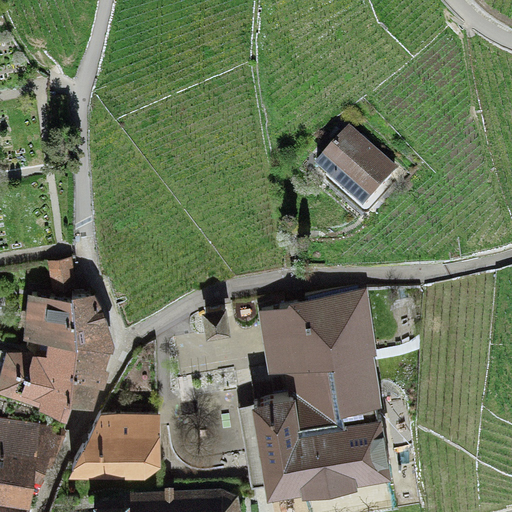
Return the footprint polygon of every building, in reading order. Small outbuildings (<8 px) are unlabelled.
[(68,130),(68,96),(48,96),(48,130),(68,130)] [(317,162),(365,205),(394,171),(366,146),(370,141),(362,133),(358,138),(347,128),(317,162)] [(55,286),(74,283),(69,256),(50,259),(55,286)] [(269,384),(271,395),(299,390),(302,407),(375,393),(379,393),(371,349),(376,348),(366,283),(303,293),(305,302),(300,303),(296,300),(260,307),(271,366),(249,370),(252,387),(269,384)] [(94,308),(90,289),(75,290),(75,296),(74,310),(73,336),(73,344),(106,341),(94,308)] [(58,334),(73,336),(74,310),(75,296),(32,292),(28,331),(32,332),(30,344),(56,348),(58,334)] [(224,314),(206,317),(209,337),(227,334),(224,314)] [(0,382),(65,405),(71,389),(73,344),(73,336),(58,334),(56,348),(30,344),(29,351),(12,353),(9,362),(0,359),(0,382)] [(96,375),(101,376),(107,362),(101,360),(106,341),(73,344),(71,389),(91,393),(96,375)] [(378,409),(375,393),(302,407),(299,390),(271,395),(254,398),(270,483),(304,477),(304,480),(356,471),(355,468),(390,462),(381,408),(378,409)] [(157,458),(158,412),(100,412),(71,465),(146,466),(157,458)] [(36,460),(50,464),(64,434),(58,425),(47,422),(47,423),(24,422),(6,418),(0,417),(0,496),(23,501),(36,460)] [(238,511),(236,501),(222,495),(126,500),(126,504),(98,505),(98,511),(238,511)] [(0,511),(31,511),(33,506),(23,501),(0,496),(0,511)]
